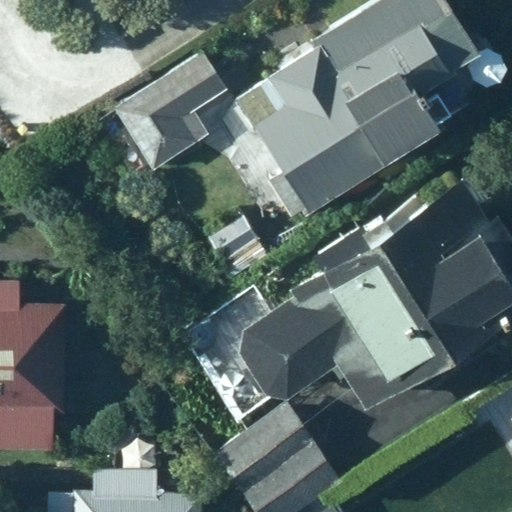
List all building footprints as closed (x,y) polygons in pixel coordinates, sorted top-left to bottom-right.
[(451,0),(372,0),(234,91),(306,205),(394,149),(392,146),(437,118),(434,112),(448,103),(432,77),(480,46),(451,0)] [(226,84),(202,46),(157,74),(113,101),(151,164),(208,129),(193,104),(226,84)] [(488,213),(459,170),(387,214),(382,207),(362,220),(359,215),(310,245),(319,260),(289,278),(296,288),(267,307),(253,284),(191,323),(243,407),(275,387),(287,388),(336,357),(363,397),(511,302),(511,229),(498,206),(488,213)] [(50,405),(63,405),(63,298),(18,298),(18,274),(0,273),(0,441),(51,442),(50,405)] [(276,511),(338,472),(285,393),(215,439),(262,511),(276,511)] [(200,511),(201,484),(154,484),(155,463),(93,462),(93,485),(57,483),(56,511),(200,511)] [(341,511),(324,485),(283,511),(341,511)]
